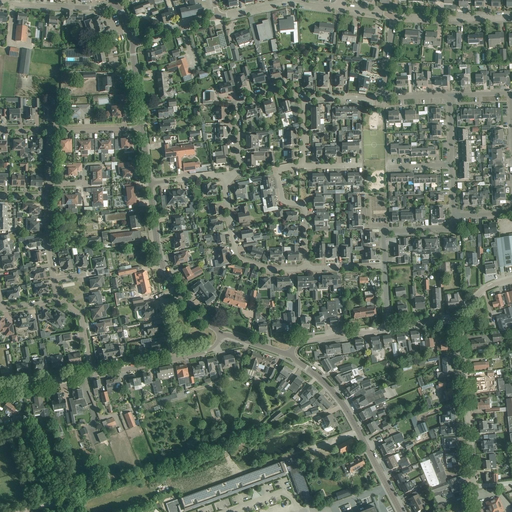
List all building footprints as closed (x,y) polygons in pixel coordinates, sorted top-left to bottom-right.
[(138,6),(133,8),(136,15),(144,12),(143,9),(150,7),(150,6),(155,4),(155,3),(153,0),(149,0),(148,1),(148,3),(138,6)] [(184,7),(180,8),(180,10),(181,13),(182,18),(189,17),(195,15),(202,14),(200,5),(198,0),(189,0),(191,7),(187,8),(184,8),(184,7)] [(166,14),(161,15),(164,24),(168,22),(168,21),(174,18),(171,9),(168,10),(169,13),(166,14)] [(66,20),(66,25),(76,25),(76,24),(76,21),(78,21),(78,24),(82,24),(82,23),(82,21),(82,16),(72,16),(72,12),(66,12),(66,17),(66,20)] [(17,15),(16,18),(17,19),(17,21),(17,26),(25,27),(26,21),(27,21),(27,18),(26,18),(26,15),(18,14),(18,15),(17,15)] [(49,22),(49,25),(55,25),(55,29),(57,29),(57,26),(57,23),(58,18),(49,17),(49,22)] [(99,17),(84,22),(87,31),(85,32),(86,34),(86,35),(88,40),(105,34),(103,27),(103,25),(102,23),(99,17)] [(279,24),(279,25),(280,28),(280,31),(287,30),(294,30),(293,23),(293,17),(289,17),(289,20),(287,20),(279,21),(279,24)] [(262,24),(256,26),(260,41),(266,39),(266,40),(273,39),(268,20),(264,21),(265,24),(262,24)] [(314,32),(314,33),(318,34),(319,31),(332,33),(333,30),(333,25),(319,24),(319,27),(315,27),(314,32)] [(16,30),(15,41),(26,42),(27,31),(28,27),(25,27),(17,26),(16,30)] [(342,37),(342,41),(355,42),(356,34),(355,34),(356,28),(352,27),(351,34),(347,34),(348,33),(343,32),(342,37)] [(364,31),(363,37),(371,38),(371,42),(377,42),(377,36),(374,35),(375,30),(364,28),(364,30),(363,30),(363,31),(364,31)] [(247,30),(234,35),(236,40),(237,42),(238,45),(244,43),(244,44),(249,42),(249,41),(251,40),(250,37),(250,36),(249,35),(247,30)] [(77,36),(75,37),(75,39),(76,40),(79,40),(84,40),(83,31),(79,31),(79,36),(77,36)] [(406,31),(405,39),(406,39),(413,39),(413,42),(417,42),(417,44),(420,44),(420,38),(417,38),(418,37),(418,32),(412,31),(412,32),(408,32),(406,31)] [(209,47),(205,48),(206,52),(207,52),(207,53),(215,51),(214,46),(219,45),(220,49),(225,48),(225,49),(226,48),(222,32),(217,33),(218,39),(215,39),(215,38),(212,39),(212,38),(211,38),(211,39),(207,40),(209,47)] [(424,40),(424,46),(427,46),(430,44),(430,41),(434,41),(433,44),(433,46),(440,46),(440,45),(440,40),(436,40),(437,34),(432,34),(432,33),(426,32),(426,35),(425,36),(426,36),(426,41),(424,40)] [(499,36),(489,36),(489,41),(489,44),(489,48),(494,48),(494,44),(500,44),(500,43),(504,42),(503,38),(503,33),(499,33),(499,36)] [(448,41),(447,43),(454,43),(454,49),(461,49),(461,34),(454,34),(454,36),(448,36),(448,41)] [(468,38),(468,39),(468,44),(479,43),(479,45),(483,45),(483,39),(483,34),(475,34),(475,36),(468,36),(468,38)] [(147,51),(146,51),(147,54),(148,62),(153,62),(154,61),(156,61),(155,56),(162,54),(162,53),(160,47),(150,50),(147,51)] [(10,48),(8,56),(17,57),(19,49),(10,48)] [(22,49),(19,74),(28,75),(31,50),(22,49)] [(65,63),(65,67),(88,67),(88,56),(89,56),(89,57),(90,57),(91,57),(92,57),(93,57),(93,56),(94,56),(94,55),(97,55),(98,55),(97,53),(96,53),(95,53),(94,53),(93,53),(92,53),(91,52),(90,52),(89,52),(86,52),(86,51),(83,51),(83,50),(65,49),(65,58),(83,58),(83,63),(65,63)] [(97,55),(94,55),(94,56),(95,59),(97,59),(98,64),(101,64),(105,63),(104,53),(102,54),(102,50),(97,51),(97,53),(98,55),(97,55)] [(231,51),(231,52),(233,59),(233,62),(240,60),(239,56),(237,50),(235,50),(231,51)] [(361,63),(361,64),(362,64),(362,67),(361,72),(362,72),(365,72),(367,73),(370,73),(371,63),(367,62),(367,59),(361,58),(361,59),(362,59),(361,63)] [(177,61),(176,61),(177,64),(179,69),(181,75),(182,77),(190,74),(190,72),(189,71),(185,59),(177,61)] [(274,68),(268,69),(269,72),(269,74),(270,75),(271,80),(279,78),(277,67),(280,66),(278,60),(272,62),(274,68)] [(177,64),(167,67),(168,72),(179,69),(177,64)] [(421,64),(411,64),(412,72),(414,72),(414,66),(415,66),(415,67),(416,67),(416,66),(417,66),(417,67),(421,67),(421,64)] [(459,75),(457,75),(457,78),(457,79),(458,82),(461,82),(461,86),(464,86),(464,82),(471,82),(470,77),(470,69),(470,65),(467,65),(467,66),(467,69),(465,69),(465,74),(464,75),(459,75)] [(292,68),(293,82),(295,82),(295,80),(298,80),(298,79),(298,72),(301,72),(301,69),(301,66),(297,67),(297,66),(292,66),(292,68)] [(206,70),(198,72),(200,79),(208,77),(206,70)] [(342,76),(335,76),(335,82),(335,87),(343,87),(343,80),(347,80),(347,75),(347,71),(342,71),(342,76)] [(500,74),(500,84),(507,84),(506,80),(509,80),(510,80),(510,79),(510,74),(509,71),(504,71),(500,71),(500,74)] [(162,73),(157,73),(159,91),(164,90),(164,87),(168,87),(167,79),(166,79),(165,72),(162,73)] [(252,76),(250,76),(252,81),(253,81),(253,82),(254,84),(261,82),(261,83),(265,82),(264,78),(264,77),(263,72),(259,73),(252,75),(252,76)] [(304,77),(304,83),(304,88),(312,88),(312,80),(316,80),(316,75),(316,74),(316,72),(311,72),(304,73),(304,77)] [(430,72),(422,72),(422,74),(422,87),(428,87),(428,80),(431,80),(430,74),(430,72)] [(480,75),(475,75),(476,80),(476,85),(483,85),(483,81),(486,81),(486,76),(486,72),(480,72),(480,75)] [(495,72),(490,72),(490,76),(490,81),(493,80),(493,84),(500,84),(500,74),(495,75),(495,72)] [(190,74),(182,77),(184,82),(192,80),(194,79),(193,75),(191,76),(190,74)] [(317,74),(316,74),(316,75),(316,80),(317,80),(319,80),(319,82),(319,83),(319,88),(327,87),(327,80),(328,80),(328,75),(322,75),(322,74),(317,74)] [(419,74),(413,74),(413,75),(414,80),(417,80),(417,87),(422,87),(422,74),(419,74)] [(244,76),(236,78),(238,89),(246,87),(245,81),(244,76)] [(358,77),(358,81),(359,81),(359,83),(358,88),(359,88),(358,92),(365,93),(366,89),(367,90),(368,83),(369,83),(369,79),(364,78),(358,77)] [(402,77),(397,77),(397,86),(402,86),(402,85),(408,84),(408,79),(408,77),(402,77)] [(102,78),(99,79),(99,82),(100,82),(101,87),(99,87),(99,92),(104,92),(109,92),(108,87),(111,87),(111,78),(106,78),(102,78)] [(447,78),(435,78),(435,85),(443,85),(443,86),(447,86),(447,81),(447,78)] [(219,86),(216,86),(217,91),(220,90),(221,94),(232,91),(231,87),(230,83),(226,84),(219,86)] [(164,90),(159,91),(160,98),(161,98),(161,99),(162,99),(163,99),(164,99),(165,99),(165,98),(165,97),(169,97),(172,96),(173,95),(172,93),(172,89),(168,90),(168,87),(164,87),(164,90)] [(206,100),(203,100),(203,104),(211,104),(211,101),(214,101),(214,93),(206,93),(206,100)] [(112,107),(109,108),(110,113),(110,116),(111,117),(113,117),(121,116),(120,111),(123,111),(123,106),(122,106),(122,104),(126,103),(125,95),(116,96),(116,98),(116,101),(117,104),(117,107),(112,107)] [(270,101),(263,103),(266,114),(276,112),(275,107),(274,102),(270,103),(270,101)] [(282,107),(278,108),(281,119),(286,118),(285,113),(291,111),(288,101),(281,103),(282,107)] [(255,105),(244,108),(246,112),(245,113),(246,117),(257,114),(258,119),(258,121),(261,121),(260,118),(262,118),(261,114),(260,110),(256,111),(255,105)] [(315,108),(309,108),(310,111),(311,111),(311,114),(320,114),(319,108),(321,108),(321,105),(314,105),(315,108)] [(428,106),(427,106),(428,112),(428,115),(441,115),(441,113),(441,109),(437,109),(437,106),(437,105),(432,106),(428,106)] [(47,109),(43,109),(43,115),(44,120),(52,120),(52,116),(52,115),(56,115),(56,116),(56,110),(59,110),(59,107),(56,107),(56,106),(51,106),(47,106),(47,109)] [(70,110),(68,110),(68,114),(70,114),(70,118),(79,118),(79,119),(84,119),(84,113),(89,113),(89,112),(89,108),(89,106),(76,106),(77,109),(72,110),(70,110)] [(164,111),(158,111),(159,118),(168,117),(168,113),(173,113),(173,112),(177,112),(177,107),(172,107),(164,108),(164,111)] [(357,107),(352,108),(352,119),(355,119),(357,119),(360,119),(360,113),(357,113),(357,109),(357,107)] [(226,108),(215,109),(215,113),(216,116),(216,120),(218,120),(221,120),(226,120),(226,113),(226,108)] [(335,113),(332,113),(332,118),(332,120),(335,120),(336,120),(340,120),(341,120),(341,108),(335,108),(335,113)] [(496,108),(489,109),(490,122),(491,122),(491,119),(496,119),(496,121),(500,121),(501,121),(500,112),(496,112),(496,111),(496,108)] [(35,109),(26,110),(26,112),(26,115),(26,120),(34,120),(34,116),(35,116),(35,114),(35,109)] [(461,112),(457,112),(457,116),(457,122),(460,122),(462,122),(461,120),(466,119),(466,122),(468,122),(467,109),(461,110),(461,111),(461,112)] [(474,109),(467,109),(468,122),(470,122),(470,119),(474,119),(478,119),(478,111),(474,111),(474,109)] [(483,111),(478,111),(478,119),(483,119),(488,119),(488,122),(490,122),(489,109),(482,109),(483,111)] [(19,111),(9,111),(9,116),(10,121),(19,120),(19,115),(19,114),(19,111)] [(389,115),(386,115),(386,124),(394,124),(394,111),(393,111),(393,112),(389,112),(389,115)] [(395,111),(394,111),(394,124),(402,123),(402,114),(399,114),(399,112),(395,112),(395,111)] [(405,114),(402,114),(402,123),(409,123),(411,123),(410,111),(409,111),(405,112),(405,114)] [(412,111),(410,111),(411,123),(411,125),(411,126),(413,126),(413,123),(413,120),(419,120),(419,119),(419,116),(419,115),(419,114),(416,114),(416,111),(412,111)] [(441,115),(428,115),(428,117),(428,123),(433,123),(438,123),(438,120),(441,120),(441,116),(442,116),(441,115)] [(163,124),(159,125),(160,132),(171,131),(170,126),(175,126),(174,120),(163,121),(163,124)] [(217,124),(215,124),(215,133),(228,133),(228,130),(227,130),(227,127),(223,127),(223,123),(218,124),(217,124)] [(430,129),(428,129),(428,132),(430,132),(430,131),(442,131),(442,130),(441,130),(441,126),(438,126),(438,123),(433,123),(433,129),(430,129)] [(311,127),(310,127),(310,130),(315,130),(315,133),(322,133),(321,130),(320,130),(320,125),(311,125),(311,127)] [(289,129),(282,130),(282,136),(287,136),(287,139),(296,139),(295,132),(289,132),(289,129)] [(255,136),(246,136),(246,143),(255,143),(258,143),(258,140),(260,140),(261,140),(262,139),(262,136),(269,135),(268,131),(259,132),(255,132),(255,134),(255,136)] [(430,132),(430,134),(433,134),(433,140),(436,139),(439,139),(438,136),(442,136),(441,132),(442,132),(442,131),(430,131),(430,132)] [(228,133),(215,133),(215,142),(217,142),(223,142),(223,138),(227,138),(227,135),(229,135),(228,133)] [(503,136),(490,136),(490,138),(494,138),(494,142),(493,142),(493,145),(495,145),(502,145),(502,142),(503,142),(503,136)] [(124,138),(117,139),(118,144),(118,145),(121,145),(122,149),(125,149),(125,152),(127,152),(132,151),(131,142),(128,142),(128,139),(124,139),(124,138)] [(34,143),(31,143),(31,148),(31,149),(31,150),(37,150),(37,152),(37,154),(42,154),(42,150),(43,150),(43,139),(35,139),(35,143),(34,143)] [(88,141),(84,142),(84,157),(87,157),(87,155),(88,155),(88,150),(90,150),(90,151),(94,151),(94,144),(94,139),(90,139),(90,140),(88,140),(88,141)] [(98,139),(95,139),(95,144),(95,151),(98,151),(98,153),(101,153),(101,155),(105,154),(104,141),(100,141),(100,140),(98,140),(98,139)] [(108,141),(104,141),(105,154),(108,154),(108,150),(110,150),(114,150),(114,144),(114,139),(110,139),(110,140),(108,140),(108,141)] [(287,142),(282,142),(282,149),(285,149),(290,149),(290,145),(296,145),(296,139),(287,139),(287,142)] [(18,140),(12,140),(13,145),(13,150),(22,149),(22,157),(28,157),(28,150),(24,150),(24,146),(24,141),(18,141),(18,140)] [(67,141),(61,142),(61,151),(66,151),(68,151),(68,152),(71,152),(71,145),(71,140),(67,140),(67,141)] [(78,140),(74,140),(74,145),(75,151),(78,151),(78,150),(81,150),(81,155),(82,157),(84,157),(84,142),(80,142),(80,141),(78,141),(78,140)] [(358,140),(353,140),(353,143),(353,153),(359,152),(359,148),(361,148),(361,140),(358,140)] [(255,143),(246,143),(246,150),(250,150),(251,150),(252,150),(252,151),(258,151),(258,149),(258,148),(258,146),(258,143),(255,143)] [(315,147),(312,147),(313,155),(316,154),(316,157),(322,157),(322,153),(321,145),(321,144),(315,144),(315,147)] [(336,144),(330,144),(330,145),(330,157),(336,157),(336,151),(339,151),(339,145),(336,145),(336,144)] [(396,144),(391,145),(391,155),(396,155),(399,154),(399,147),(399,144),(396,144)] [(168,145),(164,145),(165,150),(164,150),(165,158),(170,157),(170,159),(174,159),(176,158),(176,162),(181,161),(180,156),(177,156),(176,147),(171,148),(172,149),(169,149),(168,145)] [(193,145),(176,147),(177,156),(180,156),(194,154),(194,149),(193,145)] [(330,145),(321,145),(322,153),(325,153),(325,157),(330,157),(330,145)] [(490,145),(488,146),(489,149),(491,149),(492,153),(489,154),(489,156),(502,155),(502,148),(495,148),(495,145),(493,145),(490,145)] [(222,151),(215,152),(215,154),(216,159),(216,164),(225,163),(224,155),(228,155),(227,146),(223,146),(221,147),(222,151)] [(431,147),(428,147),(428,149),(428,156),(431,156),(436,156),(436,147),(431,147)] [(287,157),(285,157),(285,161),(289,161),(289,159),(296,159),(296,151),(291,151),(287,151),(287,157)] [(251,156),(246,156),(247,167),(252,167),(254,167),(253,167),(255,167),(255,161),(265,161),(265,156),(265,152),(260,152),(257,152),(257,155),(254,156),(251,156)] [(502,155),(489,156),(489,158),(492,158),(492,162),(489,162),(489,165),(498,165),(496,165),(496,162),(502,161),(502,155)] [(73,165),(67,166),(67,169),(68,169),(69,176),(73,176),(73,177),(74,177),(75,177),(76,176),(77,176),(77,172),(82,171),(81,167),(81,163),(73,164),(73,165)] [(132,163),(118,164),(119,168),(119,171),(119,174),(123,174),(123,178),(128,177),(131,177),(132,177),(132,170),(133,170),(133,166),(132,163)] [(194,163),(187,164),(188,171),(195,170),(194,163)] [(489,165),(489,168),(494,168),(494,173),(491,173),(491,175),(504,174),(504,168),(498,168),(498,165),(489,165)] [(95,166),(90,167),(90,172),(92,172),(93,176),(106,175),(106,172),(101,172),(101,170),(102,170),(102,166),(95,166)] [(312,180),(309,180),(309,187),(314,187),(315,187),(315,183),(318,183),(317,174),(312,174),(312,180)] [(323,174),(317,174),(318,183),(318,186),(320,186),(326,186),(326,182),(323,182),(323,174)] [(330,182),(326,182),(326,186),(333,186),(335,186),(335,183),(335,174),(329,174),(329,176),(330,182)] [(341,174),(335,174),(335,183),(335,186),(338,186),(344,186),(344,181),(341,181),(341,174)] [(347,181),(344,181),(344,186),(345,186),(350,186),(350,182),(353,182),(353,174),(347,174),(347,176),(347,181)] [(358,174),(353,174),(353,182),(353,186),(356,186),(357,186),(362,186),(362,179),(358,179),(358,174)] [(504,174),(491,175),(492,177),(492,181),(492,184),(499,184),(498,181),(504,181),(505,181),(504,174)] [(93,180),(91,180),(91,186),(96,186),(102,185),(102,181),(102,182),(101,179),(106,179),(111,179),(111,175),(108,175),(106,175),(93,176),(93,180)] [(260,177),(252,178),(252,180),(253,182),(253,183),(259,181),(260,183),(262,183),(263,185),(272,184),(271,178),(270,178),(269,175),(260,177)] [(12,176),(12,186),(20,186),(24,187),(24,176),(12,176)] [(28,180),(28,183),(31,183),(31,186),(36,186),(38,186),(38,187),(42,187),(42,177),(35,177),(31,177),(31,180),(28,180)] [(240,186),(234,187),(235,195),(236,195),(236,199),(241,198),(241,199),(245,199),(245,195),(243,195),(243,194),(246,193),(245,186),(250,185),(249,181),(239,183),(240,186)] [(125,189),(123,189),(124,196),(134,194),(134,188),(136,188),(135,183),(129,183),(130,185),(125,185),(125,189)] [(210,183),(203,184),(204,189),(204,192),(207,192),(208,196),(212,195),(217,194),(216,186),(210,187),(210,183)] [(263,185),(260,186),(261,191),(260,191),(261,195),(269,193),(268,190),(273,189),(272,184),(263,185)] [(499,184),(492,184),(492,188),(492,192),(492,194),(505,194),(505,187),(504,187),(499,187),(499,184)] [(96,188),(91,189),(92,194),(94,194),(94,198),(107,198),(107,194),(104,194),(103,194),(103,188),(96,188)] [(183,190),(176,191),(177,203),(178,206),(181,206),(181,203),(188,203),(187,201),(187,199),(187,196),(183,197),(183,192),(183,190)] [(169,198),(166,199),(166,200),(167,205),(172,205),(174,204),(174,203),(177,203),(176,191),(169,192),(169,198)] [(477,192),(468,193),(469,201),(472,201),(472,206),(477,206),(477,192)] [(480,192),(477,192),(477,206),(483,205),(483,200),(483,198),(486,198),(485,192),(480,192)] [(75,196),(71,196),(72,209),(75,209),(75,204),(77,204),(77,205),(81,205),(81,200),(81,193),(75,194),(75,196)] [(269,193),(261,195),(262,199),(262,198),(263,204),(266,203),(275,201),(274,196),(269,197),(269,193)] [(432,193),(430,193),(430,198),(434,198),(434,201),(439,201),(444,201),(444,200),(444,195),(437,196),(437,193),(436,193),(432,193)] [(465,193),(460,193),(460,199),(463,199),(463,200),(463,206),(469,206),(469,201),(468,193),(465,193)] [(67,194),(62,194),(62,205),(66,205),(66,204),(68,204),(68,209),(66,209),(66,214),(72,214),(72,209),(71,196),(67,196),(67,194)] [(134,194),(124,196),(125,202),(127,202),(127,206),(132,205),(132,206),(133,206),(138,205),(138,201),(135,201),(135,200),(134,194)] [(356,194),(348,194),(348,200),(351,200),(351,203),(348,203),(360,203),(360,200),(360,197),(356,198),(356,194)] [(505,194),(492,194),(492,196),(493,201),(493,206),(499,206),(499,201),(500,201),(505,200),(505,194)] [(92,207),(90,207),(90,212),(95,212),(95,208),(97,208),(103,207),(103,201),(104,201),(107,201),(107,198),(94,198),(94,202),(92,202),(92,207)] [(267,206),(263,207),(264,213),(274,211),(273,207),(276,207),(275,201),(266,203),(267,206)] [(190,209),(186,210),(186,212),(191,211),(191,212),(194,212),(194,208),(193,208),(192,202),(190,203),(191,208),(192,209),(191,210),(190,209)] [(23,208),(23,210),(29,210),(29,214),(33,214),(33,215),(40,216),(40,211),(39,211),(39,209),(39,207),(38,207),(34,207),(34,203),(30,203),(23,203),(23,208)] [(207,204),(205,205),(205,207),(208,207),(208,210),(211,209),(212,215),(215,215),(220,214),(219,206),(214,206),(214,203),(209,204),(207,204)] [(323,203),(313,204),(313,207),(315,207),(315,209),(320,209),(321,209),(321,213),(326,213),(326,212),(326,209),(325,209),(324,205),(323,206),(323,203)] [(360,203),(348,203),(348,212),(355,212),(355,209),(360,208),(360,203)] [(242,213),(238,214),(239,223),(250,221),(249,212),(248,212),(246,205),(240,206),(241,211),(242,211),(242,213)] [(438,205),(431,206),(431,209),(432,209),(433,214),(444,214),(444,208),(438,208),(438,206),(438,205)] [(419,210),(416,210),(416,211),(416,217),(416,221),(421,221),(421,222),(422,222),(422,217),(425,217),(424,206),(421,206),(419,209),(419,210)] [(392,209),(389,209),(389,218),(390,223),(393,222),(393,223),(394,223),(394,222),(399,221),(398,218),(398,210),(393,211),(393,208),(392,209)] [(282,209),(276,211),(277,215),(277,218),(283,217),(283,216),(286,216),(286,217),(287,217),(287,221),(292,221),(297,221),(296,212),(282,213),(282,209)] [(398,210),(398,218),(401,218),(402,222),(403,222),(403,221),(407,221),(407,210),(404,210),(401,210),(401,211),(399,211),(398,211),(398,210)] [(413,210),(407,210),(407,221),(412,221),(412,222),(413,222),(416,222),(416,221),(416,217),(416,211),(413,211),(413,210)] [(109,211),(101,212),(101,216),(105,215),(106,222),(127,219),(126,212),(121,213),(110,215),(109,211)] [(315,219),(314,219),(314,222),(323,222),(323,220),(329,220),(329,212),(326,212),(326,213),(321,213),(321,216),(320,216),(315,217),(315,219)] [(355,212),(348,212),(348,219),(352,219),(352,221),(361,221),(361,215),(355,216),(355,212)] [(432,219),(431,219),(431,223),(431,226),(435,225),(438,225),(438,223),(438,222),(441,222),(441,219),(442,219),(445,219),(444,214),(433,214),(432,214),(432,219)] [(131,225),(129,225),(129,229),(131,228),(131,229),(140,228),(139,216),(130,217),(130,222),(131,225)] [(173,225),(172,225),(172,231),(177,231),(181,230),(181,226),(183,226),(185,225),(184,221),(183,220),(182,220),(182,216),(177,217),(172,217),(173,225)] [(26,219),(26,226),(30,226),(30,231),(39,232),(39,231),(40,231),(40,226),(39,226),(39,223),(35,222),(35,219),(26,219)] [(212,220),(209,220),(210,225),(212,225),(213,231),(218,230),(223,229),(222,222),(218,222),(217,219),(212,220)] [(352,221),(349,221),(349,224),(353,224),(353,229),(356,229),(356,227),(361,226),(361,221),(352,221)] [(323,222),(314,222),(314,225),(316,225),(316,228),(320,227),(320,231),(328,231),(328,227),(327,227),(327,222),(323,222)] [(489,225),(484,225),(485,234),(485,237),(489,237),(490,236),(489,234),(497,233),(495,223),(489,224),(489,225)] [(289,224),(282,224),(282,231),(286,231),(287,236),(297,236),(297,227),(289,228),(289,224)] [(102,237),(86,239),(87,245),(100,243),(101,244),(102,245),(111,244),(112,247),(117,247),(117,243),(141,240),(140,231),(132,232),(131,228),(129,229),(128,229),(123,230),(121,230),(121,229),(110,231),(102,232),(102,237)] [(252,230),(241,232),(242,239),(253,237),(253,242),(255,241),(262,240),(261,233),(259,234),(253,235),(252,230)] [(360,230),(360,233),(361,233),(364,233),(364,238),(374,238),(374,232),(372,233),(367,233),(367,230),(365,230),(363,230),(360,230)] [(175,243),(174,243),(175,249),(180,248),(180,249),(185,248),(189,247),(188,243),(184,244),(184,243),(183,238),(184,238),(183,232),(181,233),(176,233),(177,239),(174,240),(175,243)] [(499,238),(496,238),(497,247),(498,251),(511,249),(511,233),(509,234),(509,237),(499,238)] [(0,245),(13,244),(13,241),(11,241),(10,241),(9,234),(6,235),(1,236),(2,240),(0,240),(0,245)] [(206,235),(204,235),(204,237),(204,238),(204,239),(206,239),(210,238),(210,241),(214,241),(214,242),(215,244),(218,244),(220,244),(225,243),(224,235),(212,237),(211,234),(206,235)] [(27,237),(24,237),(25,245),(29,244),(29,248),(40,246),(38,239),(33,240),(32,236),(27,237)] [(361,244),(360,244),(361,247),(368,247),(368,244),(374,244),(374,238),(364,238),(361,238),(361,244)] [(401,246),(394,246),(394,252),(404,251),(404,248),(405,248),(406,248),(406,247),(406,246),(408,246),(408,244),(408,239),(401,239),(401,246)] [(437,239),(431,240),(431,250),(435,249),(435,252),(437,252),(437,257),(440,257),(440,246),(437,246),(437,239)] [(456,239),(444,240),(445,249),(455,248),(455,252),(458,252),(458,248),(457,248),(456,239)] [(415,247),(412,247),(413,253),(414,253),(418,253),(418,250),(422,250),(422,246),(421,240),(415,240),(415,247)] [(425,246),(422,246),(422,250),(422,253),(422,255),(431,254),(431,253),(431,250),(431,240),(424,240),(425,246)] [(253,242),(243,243),(244,247),(247,247),(247,250),(251,251),(250,254),(254,255),(254,256),(260,258),(262,253),(263,250),(255,248),(256,246),(255,241),(253,242)] [(13,244),(0,245),(0,251),(4,251),(5,255),(10,254),(12,254),(11,252),(12,251),(12,249),(13,249),(13,247),(13,246),(14,245),(13,244)] [(318,249),(315,249),(315,259),(322,259),(322,252),(325,252),(324,244),(318,245),(318,249)] [(345,245),(341,245),(341,248),(341,251),(341,253),(342,258),(350,258),(349,253),(349,248),(346,248),(345,245)] [(334,247),(328,248),(328,249),(328,252),(328,253),(328,258),(336,258),(336,253),(335,251),(335,248),(335,246),(334,246),(334,247)] [(279,252),(270,252),(270,255),(270,260),(276,260),(276,261),(281,261),(281,254),(284,254),(284,252),(284,247),(279,248),(279,252)] [(291,247),(284,247),(284,252),(285,252),(285,257),(287,257),(287,258),(288,261),(294,261),(297,261),(298,260),(298,252),(297,252),(297,247),(291,247)] [(368,247),(361,247),(361,250),(365,250),(365,255),(375,255),(375,249),(373,249),(368,249),(368,247)] [(76,249),(72,249),(73,255),(74,259),(75,264),(75,262),(79,262),(79,264),(80,267),(87,266),(86,261),(86,256),(81,257),(81,254),(77,255),(76,249)] [(133,249),(118,250),(119,256),(129,256),(129,259),(134,258),(133,254),(135,254),(135,251),(133,251),(133,249)] [(221,250),(216,250),(218,260),(219,260),(219,264),(227,263),(226,254),(227,254),(226,249),(221,250)] [(511,249),(498,251),(500,267),(511,265),(511,249)] [(175,261),(174,261),(175,266),(179,265),(179,263),(187,262),(186,258),(188,257),(187,250),(179,252),(180,256),(174,257),(175,261)] [(30,252),(28,252),(29,258),(33,257),(35,263),(37,263),(42,262),(41,253),(36,254),(35,251),(30,252)] [(404,251),(394,252),(394,257),(401,257),(402,260),(398,260),(398,264),(408,263),(408,260),(408,256),(408,255),(407,255),(406,254),(404,254),(404,251)] [(476,254),(468,254),(469,261),(469,266),(477,265),(477,260),(476,254)] [(8,260),(2,261),(3,270),(8,269),(14,268),(13,262),(16,262),(14,255),(7,256),(8,260)] [(365,260),(361,260),(362,264),(369,263),(368,260),(375,260),(375,255),(365,255),(365,260)] [(66,258),(59,260),(60,267),(64,266),(64,270),(72,269),(71,260),(66,261),(66,258)] [(95,260),(92,261),(94,269),(97,269),(97,271),(98,275),(105,274),(109,273),(109,269),(104,270),(103,268),(106,267),(104,258),(102,258),(95,259),(95,260)] [(497,261),(485,263),(485,266),(486,270),(486,275),(496,274),(495,269),(495,268),(498,268),(497,263),(497,261)] [(442,266),(438,266),(438,272),(450,272),(450,263),(442,263),(442,266)] [(31,267),(28,267),(29,273),(33,273),(34,279),(40,278),(45,278),(44,269),(37,270),(36,266),(31,267)] [(187,268),(182,270),(186,278),(187,278),(187,279),(190,278),(191,279),(203,273),(200,268),(197,270),(196,268),(191,271),(188,267),(187,268)] [(121,271),(118,271),(119,276),(126,274),(135,272),(136,272),(135,268),(131,268),(126,270),(121,271)] [(11,276),(4,277),(6,286),(11,285),(16,284),(15,278),(18,278),(17,270),(15,271),(10,272),(11,276)] [(141,272),(135,274),(137,285),(148,282),(146,271),(141,272)] [(94,281),(90,281),(91,285),(90,286),(91,289),(93,288),(101,287),(100,281),(103,281),(102,276),(94,277),(94,281)] [(322,282),(318,282),(319,287),(319,289),(326,289),(326,285),(329,285),(329,276),(322,277),(322,282)] [(337,276),(329,276),(329,285),(333,285),(333,289),(341,288),(340,281),(337,281),(337,276)] [(270,278),(260,279),(260,289),(270,288),(270,283),(270,278)] [(277,284),(274,284),(274,289),(274,291),(282,291),(281,288),(289,288),(289,283),(289,280),(289,278),(285,278),(277,278),(277,283),(277,284)] [(198,282),(191,288),(192,289),(191,290),(193,293),(194,292),(195,293),(198,291),(201,295),(212,286),(213,285),(213,280),(208,282),(205,284),(202,286),(199,282),(198,282)] [(42,282),(33,283),(34,289),(35,290),(37,290),(38,294),(48,292),(47,285),(46,285),(43,286),(42,282)] [(148,282),(137,285),(139,296),(146,294),(151,293),(148,282)] [(13,291),(7,292),(8,299),(19,297),(18,292),(20,292),(19,290),(19,286),(12,288),(13,291)] [(212,286),(201,295),(204,299),(203,300),(207,305),(211,302),(212,302),(214,301),(213,300),(215,299),(211,294),(215,291),(212,286)] [(405,288),(395,289),(396,297),(406,295),(405,288)] [(436,289),(432,289),(433,300),(433,304),(433,309),(437,309),(440,309),(440,300),(441,300),(441,295),(440,289),(436,289)] [(225,294),(223,302),(233,305),(236,295),(234,295),(236,292),(231,290),(229,295),(225,294)] [(92,296),(89,297),(90,304),(98,303),(97,298),(100,297),(99,291),(91,293),(92,296)] [(454,300),(448,301),(448,303),(449,308),(459,306),(459,304),(462,303),(461,293),(456,294),(453,294),(454,300)] [(236,295),(233,305),(245,309),(246,304),(248,299),(241,297),(236,295)] [(497,302),(493,303),(494,308),(498,307),(503,306),(504,306),(501,295),(495,296),(497,302)] [(420,299),(415,300),(416,303),(416,308),(422,307),(422,309),(425,309),(425,304),(424,300),(424,297),(420,298),(420,299)] [(334,301),(325,301),(326,307),(326,312),(327,318),(329,318),(330,325),(338,324),(338,319),(338,318),(337,318),(336,309),(340,309),(340,315),(344,315),(343,309),(342,301),(341,301),(334,301)] [(143,303),(133,304),(135,312),(136,312),(141,311),(142,319),(146,318),(151,317),(151,316),(155,316),(154,315),(156,314),(155,312),(154,311),(153,308),(147,309),(147,307),(148,307),(147,302),(143,303)] [(401,302),(397,302),(398,307),(399,314),(407,313),(406,308),(406,306),(402,306),(401,302)] [(96,310),(91,311),(93,319),(98,318),(101,317),(106,317),(105,312),(109,307),(108,304),(103,305),(100,306),(98,306),(95,306),(96,310)] [(370,306),(364,307),(366,317),(376,316),(375,306),(370,306)] [(360,309),(353,310),(354,319),(366,317),(364,307),(360,308),(360,309)] [(505,315),(496,317),(498,322),(498,321),(500,331),(506,329),(505,324),(511,321),(511,311),(511,307),(505,309),(504,309),(505,315)] [(256,309),(255,319),(258,319),(259,321),(258,321),(259,324),(258,324),(259,331),(259,333),(263,332),(263,331),(266,331),(266,324),(265,319),(262,319),(262,318),(261,317),(260,316),(260,312),(260,309),(256,309)] [(48,311),(41,312),(42,317),(42,320),(49,318),(53,321),(52,322),(55,325),(56,323),(59,326),(61,323),(63,324),(63,323),(66,319),(59,315),(60,313),(57,311),(53,316),(48,313),(48,311)] [(294,312),(287,313),(288,323),(295,322),(294,312)] [(319,315),(314,316),(314,324),(315,324),(316,327),(324,326),(323,320),(327,319),(327,318),(326,312),(323,313),(321,313),(319,313),(319,315)] [(29,314),(17,317),(18,322),(19,328),(31,326),(32,331),(37,330),(36,324),(35,319),(30,320),(29,314)] [(310,318),(300,318),(301,322),(301,324),(301,329),(309,328),(308,321),(310,321),(310,318)] [(0,335),(2,335),(1,333),(5,332),(6,336),(13,335),(12,329),(11,324),(5,325),(3,319),(0,319),(0,335)] [(94,325),(94,326),(94,328),(95,333),(96,332),(96,334),(99,333),(101,333),(104,332),(106,332),(105,327),(105,326),(106,325),(106,326),(108,326),(112,326),(111,319),(105,320),(106,323),(100,324),(95,325),(94,325)] [(279,321),(271,322),(272,325),(272,330),(276,329),(276,332),(286,331),(285,326),(285,323),(280,324),(279,321)] [(145,323),(141,324),(142,331),(143,337),(148,335),(148,336),(149,336),(154,335),(155,334),(155,333),(157,332),(157,330),(158,330),(158,329),(158,328),(157,328),(156,325),(152,326),(150,326),(149,322),(145,323)] [(419,331),(411,333),(412,338),(412,339),(413,343),(417,343),(416,342),(420,341),(420,336),(419,331)] [(71,333),(61,335),(62,342),(72,340),(71,333)] [(405,334),(397,335),(398,340),(398,343),(403,343),(404,347),(407,347),(407,349),(408,352),(412,351),(411,349),(411,346),(410,341),(406,342),(406,340),(405,339),(405,334)] [(391,336),(383,337),(384,342),(384,345),(385,345),(385,348),(391,347),(390,343),(392,343),(392,341),(391,336)] [(379,337),(371,338),(372,343),(372,344),(373,349),(373,351),(382,349),(381,344),(380,344),(380,342),(379,337)] [(151,339),(141,340),(141,345),(143,344),(144,347),(149,347),(151,347),(152,351),(153,354),(157,353),(160,352),(160,349),(159,342),(154,343),(154,342),(151,343),(151,339)] [(433,339),(426,339),(426,344),(426,348),(429,347),(434,347),(433,339)] [(477,341),(472,341),(473,350),(478,350),(478,354),(486,353),(484,339),(477,340),(477,341)] [(363,340),(355,341),(356,346),(356,347),(357,350),(365,349),(365,351),(368,351),(368,350),(368,345),(364,346),(363,340)] [(115,343),(109,344),(110,346),(110,349),(112,356),(115,355),(116,355),(117,357),(124,356),(123,352),(124,352),(123,346),(115,347),(115,343)] [(350,343),(342,344),(342,349),(343,354),(351,353),(350,348),(350,343)] [(340,344),(333,345),(334,353),(341,352),(341,349),(340,344)] [(325,350),(324,352),(324,354),(325,355),(327,355),(328,358),(332,357),(335,357),(334,353),(333,345),(326,346),(326,348),(326,350),(325,350)] [(97,351),(95,351),(96,357),(98,357),(99,357),(100,360),(107,359),(107,356),(108,356),(108,357),(112,356),(110,349),(110,346),(105,347),(105,349),(101,350),(101,349),(98,349),(98,351),(97,351)] [(251,357),(247,369),(256,372),(257,368),(259,364),(260,360),(259,359),(260,355),(252,352),(251,357)] [(74,354),(68,355),(69,361),(70,366),(74,365),(80,364),(81,364),(81,363),(79,353),(74,354)] [(222,362),(221,362),(222,367),(223,368),(228,367),(228,364),(234,363),(235,366),(236,373),(236,374),(238,373),(237,366),(236,361),(234,361),(233,355),(224,357),(225,362),(222,362)] [(259,364),(257,368),(264,370),(263,372),(267,374),(269,367),(269,368),(270,364),(272,359),(260,355),(259,359),(260,360),(259,364)] [(62,356),(50,358),(51,361),(51,363),(52,368),(56,367),(56,368),(57,368),(59,368),(64,367),(63,362),(62,356)] [(326,360),(321,362),(327,372),(331,370),(333,369),(336,367),(334,364),(333,363),(338,361),(338,362),(339,362),(344,360),(342,356),(336,357),(334,358),(331,359),(330,360),(329,358),(328,359),(328,358),(327,359),(326,360)] [(39,359),(33,360),(33,364),(33,365),(34,370),(36,369),(37,372),(42,371),(45,370),(45,369),(44,364),(43,359),(43,357),(39,358),(39,359)] [(442,359),(439,360),(439,363),(439,366),(443,366),(451,366),(450,358),(445,359),(443,359),(442,359)] [(216,359),(207,361),(208,366),(208,367),(208,369),(209,374),(209,373),(215,372),(214,370),(213,366),(217,365),(217,364),(216,359)] [(23,364),(16,365),(16,369),(17,374),(22,373),(22,374),(24,374),(28,373),(27,368),(26,363),(26,360),(22,360),(23,364)] [(199,366),(192,367),(193,372),(194,377),(203,376),(203,375),(206,374),(206,375),(209,374),(208,369),(205,370),(205,366),(204,361),(199,362),(199,366)] [(351,364),(340,367),(342,372),(352,369),(352,370),(355,369),(355,366),(352,367),(351,364)] [(3,365),(0,365),(0,366),(1,371),(0,371),(1,373),(2,378),(9,376),(8,371),(8,369),(3,370),(3,365)] [(186,365),(181,366),(184,380),(185,384),(190,383),(190,384),(194,383),(193,377),(189,378),(186,365)] [(159,369),(156,370),(158,379),(174,375),(172,366),(159,369)] [(181,366),(176,367),(177,372),(177,375),(179,385),(185,384),(184,380),(181,366)] [(438,373),(437,373),(438,378),(439,378),(444,378),(444,374),(448,374),(448,373),(451,373),(451,366),(443,366),(439,366),(440,373),(438,373)] [(280,374),(278,377),(281,379),(283,377),(286,379),(287,377),(288,378),(289,376),(291,372),(284,367),(282,370),(282,369),(282,370),(280,372),(281,373),(280,374)] [(269,374),(267,377),(270,380),(273,377),(276,370),(272,368),(271,370),(269,374)] [(338,375),(334,378),(340,385),(344,382),(345,381),(350,379),(350,377),(351,377),(354,376),(352,370),(352,371),(340,375),(339,374),(338,375)] [(146,373),(139,374),(141,385),(141,387),(145,386),(145,385),(152,383),(152,382),(150,374),(146,375),(146,373)] [(125,380),(125,381),(127,385),(128,389),(131,388),(131,387),(135,387),(141,385),(139,374),(139,376),(135,377),(135,375),(128,377),(129,380),(125,381),(125,380)] [(480,382),(476,383),(476,391),(481,391),(482,391),(482,393),(486,393),(486,390),(483,391),(482,381),(487,381),(486,374),(484,374),(479,374),(480,382)] [(111,380),(105,381),(106,385),(107,391),(108,390),(112,390),(115,389),(119,388),(120,386),(119,383),(120,383),(120,381),(119,376),(111,378),(111,380)] [(293,382),(291,385),(294,388),(297,390),(300,386),(301,385),(304,381),(297,376),(294,380),(293,382)] [(93,385),(94,390),(95,396),(99,395),(97,389),(101,388),(100,385),(99,380),(98,380),(96,380),(96,381),(93,381),(93,385)] [(278,388),(277,389),(280,392),(281,391),(287,383),(283,380),(279,385),(280,386),(277,388),(278,388)] [(370,380),(361,383),(363,389),(372,386),(370,380)] [(446,382),(438,383),(439,387),(441,387),(442,391),(442,394),(446,394),(446,396),(446,400),(450,400),(450,398),(453,398),(453,389),(448,390),(446,390),(445,386),(447,386),(446,382)] [(287,383),(281,391),(283,393),(290,385),(287,383)] [(349,387),(344,391),(349,398),(354,394),(359,391),(361,390),(357,383),(350,388),(349,387)] [(311,385),(301,395),(302,395),(301,396),(302,396),(304,398),(305,399),(305,398),(308,401),(312,397),(313,396),(312,396),(317,391),(311,385)] [(70,399),(69,399),(70,405),(72,412),(72,415),(77,414),(76,408),(75,405),(81,404),(83,408),(87,406),(84,399),(83,399),(81,389),(72,391),(74,398),(70,399)] [(365,396),(353,403),(357,410),(364,406),(365,407),(368,405),(368,404),(374,401),(376,405),(389,400),(389,399),(386,400),(383,394),(382,390),(381,390),(379,391),(378,391),(375,393),(366,397),(365,397),(365,396)] [(107,392),(101,393),(103,403),(104,403),(105,406),(110,405),(108,396),(107,392)] [(54,401),(52,402),(53,410),(66,408),(65,399),(63,400),(61,393),(53,394),(53,396),(54,401)] [(318,399),(314,402),(319,407),(326,400),(321,395),(318,399)] [(35,405),(33,405),(33,410),(34,412),(34,415),(40,414),(41,418),(49,417),(47,408),(43,409),(43,408),(42,403),(42,404),(41,397),(34,398),(35,405)] [(478,406),(477,406),(477,409),(478,409),(478,410),(485,409),(487,409),(490,409),(489,399),(485,400),(480,400),(481,403),(478,403),(478,406)] [(326,400),(319,407),(323,411),(327,410),(328,409),(331,405),(326,400)] [(309,401),(300,406),(301,409),(311,404),(309,401)] [(7,403),(4,408),(6,410),(5,412),(5,413),(6,414),(8,414),(11,416),(11,415),(12,414),(15,416),(17,413),(18,411),(16,409),(11,406),(7,403)] [(365,411),(360,414),(363,421),(368,419),(373,416),(375,420),(388,414),(386,410),(383,411),(383,410),(378,413),(375,406),(364,410),(365,411)] [(272,417),(269,420),(271,423),(275,420),(275,421),(282,415),(279,410),(271,417),(272,417)] [(447,416),(444,416),(444,420),(444,423),(454,422),(453,419),(455,419),(454,411),(449,412),(447,412),(447,416)] [(71,412),(66,413),(67,424),(74,423),(72,415),(72,412),(71,412)] [(131,412),(124,415),(127,423),(129,427),(130,429),(137,426),(135,421),(131,412)] [(322,415),(316,418),(318,423),(323,421),(324,422),(321,424),(324,430),(324,431),(325,431),(326,432),(327,432),(328,432),(329,431),(333,430),(332,428),(334,428),(338,425),(334,418),(333,419),(331,414),(328,416),(326,413),(322,415)] [(109,420),(102,422),(105,429),(116,425),(113,418),(109,420)] [(372,423),(368,426),(372,434),(376,432),(377,431),(378,430),(376,426),(380,424),(378,420),(374,422),(372,423)] [(384,425),(382,426),(384,431),(390,428),(389,426),(391,425),(393,425),(391,422),(390,422),(387,423),(386,420),(382,422),(384,425)] [(484,422),(479,422),(480,433),(488,433),(493,433),(494,432),(494,429),(493,430),(493,425),(490,425),(490,429),(488,429),(488,424),(486,425),(486,422),(484,422)] [(418,427),(414,428),(417,436),(429,431),(425,423),(417,426),(418,427)] [(444,425),(440,425),(441,431),(442,435),(448,434),(452,434),(457,434),(457,432),(456,432),(456,428),(453,428),(453,427),(455,427),(454,424),(452,424),(447,424),(444,425)] [(85,428),(80,430),(82,436),(88,433),(85,428)] [(104,431),(97,435),(100,443),(108,440),(104,431)] [(401,433),(393,437),(394,439),(396,444),(397,444),(399,443),(404,441),(401,433)] [(45,437),(40,438),(44,450),(49,448),(45,437)] [(445,438),(442,438),(443,446),(443,450),(450,449),(449,448),(450,448),(452,448),(457,447),(457,441),(453,441),(453,437),(448,438),(445,438)] [(347,441),(336,447),(341,456),(343,454),(343,455),(345,454),(344,454),(351,450),(350,449),(355,447),(351,439),(347,441)] [(383,445),(379,447),(381,452),(394,445),(396,444),(394,439),(391,440),(392,441),(387,444),(386,443),(383,445)] [(487,441),(481,442),(482,450),(484,449),(484,453),(494,453),(493,441),(487,441)] [(394,445),(381,452),(384,456),(388,454),(391,452),(399,448),(399,447),(397,444),(396,444),(394,445)] [(441,451),(429,456),(430,456),(431,459),(430,460),(436,474),(440,485),(448,481),(444,471),(439,458),(443,456),(441,451)] [(457,451),(446,452),(447,464),(452,463),(452,466),(458,465),(458,463),(459,463),(458,453),(457,453),(457,451)] [(390,457),(385,460),(391,470),(395,468),(398,466),(400,465),(402,468),(410,465),(406,457),(401,460),(398,454),(393,456),(390,457)] [(489,461),(483,461),(483,470),(488,469),(490,469),(496,468),(496,466),(495,454),(493,454),(492,454),(489,455),(489,461)] [(296,457),(166,504),(168,511),(182,511),(289,474),(286,468),(289,467),(290,470),(289,470),(298,494),(300,493),(302,498),(304,497),(306,501),(311,499),(296,457)] [(352,461),(346,465),(348,468),(350,473),(357,469),(365,465),(361,458),(357,460),(356,459),(353,461),(352,461)] [(423,462),(420,463),(424,474),(426,478),(429,485),(434,497),(436,496),(441,495),(442,494),(452,490),(453,493),(461,490),(459,484),(458,484),(456,478),(448,481),(440,485),(436,474),(430,460),(426,461),(423,462)] [(108,473),(102,475),(105,482),(111,479),(108,473)] [(401,473),(394,477),(400,487),(401,486),(407,484),(406,483),(401,473)] [(498,474),(490,474),(491,478),(491,483),(498,482),(498,481),(501,481),(501,475),(498,475),(498,474)] [(85,480),(78,483),(80,487),(81,488),(83,487),(83,486),(86,484),(85,480)] [(407,484),(401,486),(405,494),(412,490),(415,487),(411,481),(406,483),(407,484)] [(350,489),(336,494),(338,500),(352,495),(350,489)] [(412,498),(409,500),(415,511),(417,511),(420,510),(425,508),(418,496),(423,493),(423,491),(422,491),(421,489),(410,495),(412,498)] [(489,511),(504,511),(499,497),(486,503),(489,511)]
